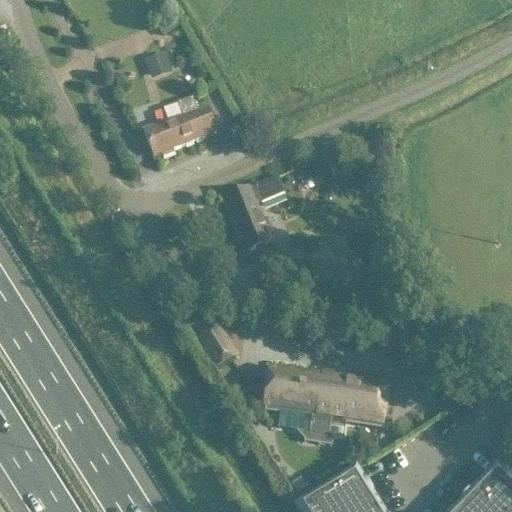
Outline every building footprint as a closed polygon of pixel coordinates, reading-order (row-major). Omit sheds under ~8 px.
[(164,38),(181,28),(174,17),(157,28),(164,38)] [(145,62),(151,81),(172,74),(166,55),(145,62)] [(155,159),(206,139),(216,135),(205,108),(196,111),(191,97),(176,103),(176,104),(162,110),(167,123),(144,132),(155,159)] [(278,179),(272,181),(226,201),(248,254),(271,245),(255,207),(261,205),(261,206),(285,196),(278,179)] [(311,247),(311,258),(279,258),(280,278),(329,277),(329,247),(311,247)] [(209,359),(229,346),(219,329),(198,342),(209,359)] [(329,418),(382,426),(388,386),(322,376),(322,378),(269,370),(264,408),(265,408),(316,416),(316,420),(312,420),(310,435),(329,438),(332,423),(328,422),(329,418)] [(382,511),(357,470),(294,509),(295,511),(511,511),(511,482),(497,468),(453,511),(382,511)]
